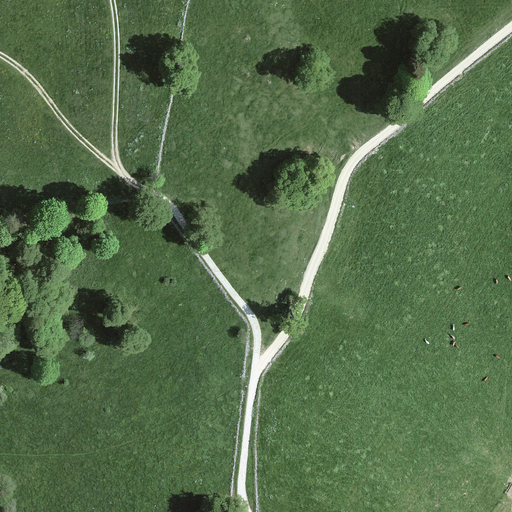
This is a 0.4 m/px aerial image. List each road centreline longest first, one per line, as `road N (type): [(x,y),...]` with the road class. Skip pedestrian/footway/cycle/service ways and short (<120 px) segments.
road 1 (track): [(254,373),(296,316),(356,158),(511,28)]
road 2 (track): [(111,0),(116,165),(167,206),(249,314),(258,342),(254,373)]
road 3 (track): [(121,172),(0,54)]
road 4 (track): [(246,511),(241,479),(254,373)]
